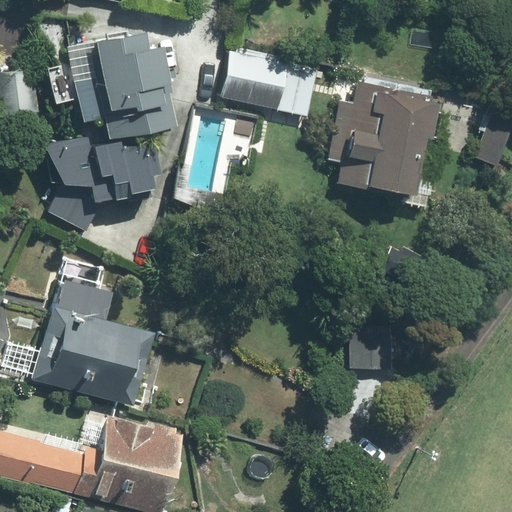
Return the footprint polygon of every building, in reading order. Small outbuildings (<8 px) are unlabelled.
[(83,131),(49,136),(51,190),(40,209),(70,226),(87,198),(154,194),(159,167),(154,121),(177,118),(165,38),(152,40),(149,24),(98,32),(95,15),(45,22),(56,100),(78,97),(83,131)] [(228,43),(218,90),(312,110),(322,63),(228,43)] [(36,65),(0,65),(0,104),(37,104),(36,65)] [(346,155),(342,180),(405,192),(404,196),(427,200),(430,186),(420,184),(438,90),(345,73),(330,152),(346,155)] [(243,116),(194,105),(173,193),(222,204),(243,116)] [(113,284),(63,272),(38,373),(139,398),(158,320),(107,308),(113,284)] [(0,426),(0,467),(166,507),(185,426),(107,408),(97,450),(0,426)]
